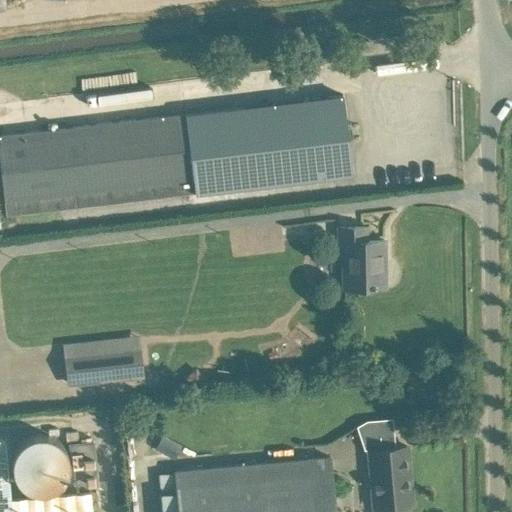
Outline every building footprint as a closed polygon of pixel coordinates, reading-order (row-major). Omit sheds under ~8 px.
[(357,41),(358,52),(369,50),(368,40),(357,41)] [(0,167),(6,215),(331,175),(351,173),(342,93),(0,135),(0,167)] [(366,240),(366,226),(338,226),(339,248),(348,248),(349,286),(385,285),(385,284),(382,284),(381,258),(385,258),(384,239),(366,240)] [(67,384),(124,377),(121,346),(63,352),(67,384)] [(405,397),(403,401),(404,406),(409,409),(414,407),(416,403),(415,398),(410,395),(405,397)] [(115,409),(101,410),(102,420),(116,418),(115,409)] [(361,443),(378,441),(375,420),(359,421),(361,443)] [(0,511),(11,511),(10,495),(4,433),(0,433),(0,511)] [(39,489),(42,489),(45,489),(48,488),(50,488),(53,486),(56,485),(58,483),(60,481),(62,479),(64,477),(65,474),(66,472),(67,469),(68,466),(68,463),(68,460),(68,457),(67,454),(66,451),(65,448),(64,446),(62,443),(60,441),(58,439),(55,437),(53,436),(50,435),(47,434),(44,433),(41,433),(38,433),(35,433),(32,434),(29,435),(27,436),(24,438),(22,440),(20,442),(18,444),(16,447),(15,449),(13,452),(13,455),(12,458),(12,461),(12,464),(12,467),(13,469),(14,472),(15,475),(17,477),(19,480),(21,482),(23,484),(25,485),(28,487),(30,488),(33,489),(36,489),(39,489)] [(163,433),(156,447),(173,456),(181,443),(163,433)] [(72,478),(90,485),(98,485),(93,440),(69,442),(72,478)] [(372,507),(412,503),(407,444),(367,448),(372,507)] [(178,511),(334,511),(330,456),(175,469),(178,511)] [(10,495),(11,511),(92,511),(90,487),(10,495)]
